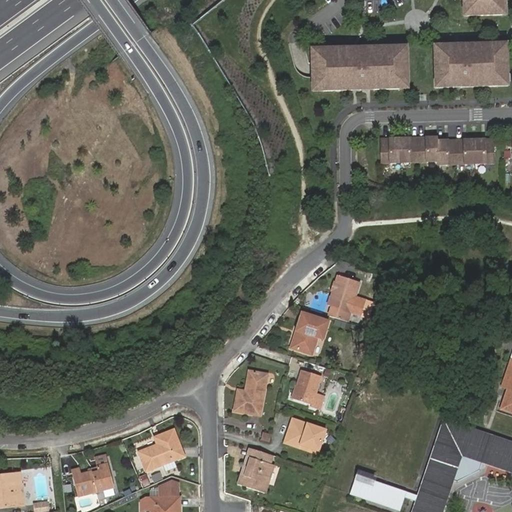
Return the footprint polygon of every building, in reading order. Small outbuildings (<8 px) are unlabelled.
[(458,0),(460,19),(502,16),(500,0),(458,0)] [(507,87),(504,45),(432,51),(435,92),(507,87)] [(408,94),(405,53),(310,60),(313,102),(408,94)] [(438,143),(382,147),(384,170),(440,166),(440,170),(496,165),(494,142),(438,146),(438,143)] [(334,305),(330,305),(328,312),(332,313),(343,316),(362,320),(366,305),(355,302),(358,287),(335,282),(333,291),(337,291),(334,305)] [(343,316),(332,313),(330,319),(342,323),(343,316)] [(297,339),(294,338),(290,351),(309,357),(315,341),(321,343),(328,326),(302,317),(295,334),(298,335),(297,339)] [(511,369),(509,371),(503,389),(508,391),(503,406),(507,412),(511,413),(511,369)] [(248,394),(244,393),(237,392),(233,412),(258,416),(267,376),(248,373),(245,390),(249,391),(248,394)] [(301,373),(291,401),(317,409),(321,398),(312,395),(318,378),(301,373)] [(301,446),(319,452),(325,433),(292,422),(284,446),(300,450),(301,446)] [(415,502),(411,511),(441,511),(451,483),(461,456),(482,463),(511,473),(511,445),(443,422),(417,496),(415,502)] [(161,443),(157,445),(138,453),(146,471),(183,455),(172,430),(158,436),(161,443)] [(257,434),(255,441),(263,443),(266,436),(257,434)] [(318,456),(319,452),(301,446),(300,450),(318,456)] [(252,450),(248,449),(239,475),(243,476),(252,450)] [(269,467),(272,457),(252,450),(243,476),(239,475),(235,487),(263,496),(272,468),(269,467)] [(480,473),(482,463),(461,456),(451,483),(456,484),(480,473)] [(91,474),(90,471),(79,474),(79,471),(72,473),(77,497),(114,488),(108,458),(96,461),(98,468),(99,472),(91,474)] [(0,504),(22,502),(18,468),(0,469),(0,504)] [(417,496),(356,475),(349,495),(399,511),(400,511),(405,498),(415,502),(417,496)] [(178,499),(178,485),(170,482),(156,488),(156,499),(178,499)] [(150,511),(150,499),(145,499),(141,502),(140,511),(150,511)] [(156,499),(150,499),(150,511),(178,511),(178,499),(156,499)] [(34,511),(45,511),(49,511),(48,501),(33,502),(34,511)]
